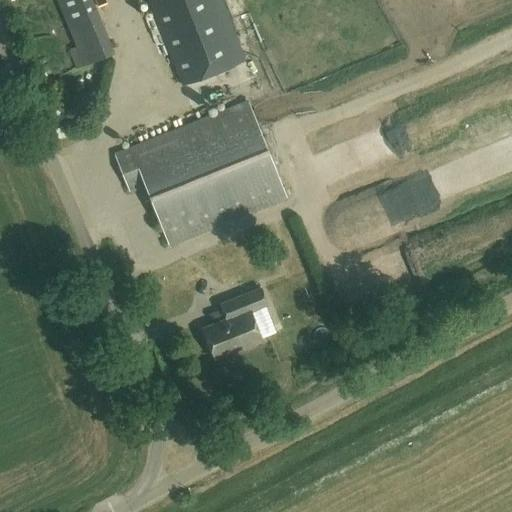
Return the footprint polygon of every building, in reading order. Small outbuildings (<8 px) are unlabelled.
[(56,0),(64,19),(94,6),(91,0),(56,0)] [(219,0),(146,0),(181,85),(243,60),(219,0)] [(488,86),(465,98),(479,124),(502,112),(488,86)] [(170,244),(286,197),(247,102),(115,155),(130,191),(146,185),(170,244)] [(108,225),(109,240),(122,239),(124,252),(129,252),(126,224),(108,225)] [(228,318),(204,328),(216,358),(263,339),(252,311),(268,304),(261,287),(222,303),(228,318)]
